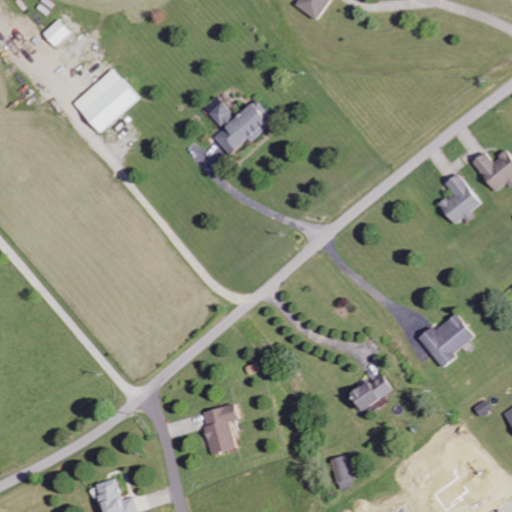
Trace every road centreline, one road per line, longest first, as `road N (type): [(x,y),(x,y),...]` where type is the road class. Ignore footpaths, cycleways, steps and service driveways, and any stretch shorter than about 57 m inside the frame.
road 1 (residential): [(511,87),(108,428),(0,488)]
road 2 (residential): [(148,393),(169,439),(184,511)]
